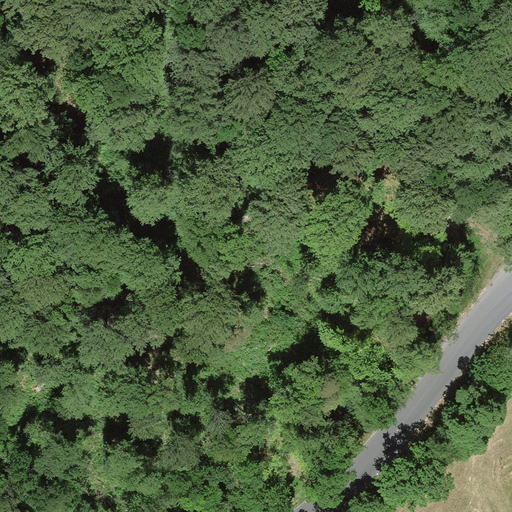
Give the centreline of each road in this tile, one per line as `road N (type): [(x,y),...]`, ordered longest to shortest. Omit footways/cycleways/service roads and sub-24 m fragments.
road 1 (motorway): [(511,407),(0,334)]
road 2 (tertiary): [(511,294),(377,455),(317,511)]
road 3 (motorway): [(0,481),(204,511)]
